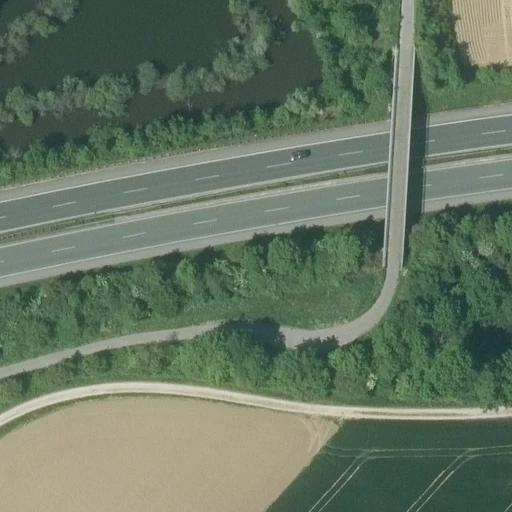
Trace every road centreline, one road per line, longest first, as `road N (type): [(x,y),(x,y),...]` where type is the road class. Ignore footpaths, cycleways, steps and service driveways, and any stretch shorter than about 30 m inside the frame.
road 1 (track): [(0,378),(220,336),(331,344),(379,318),(394,287),(400,233),(412,0)]
road 2 (track): [(0,438),(50,414),(150,394),(361,426),(511,426)]
road 3 (motorway): [(511,146),(150,200),(0,235)]
road 4 (motorway): [(0,265),(107,240),(511,177)]
